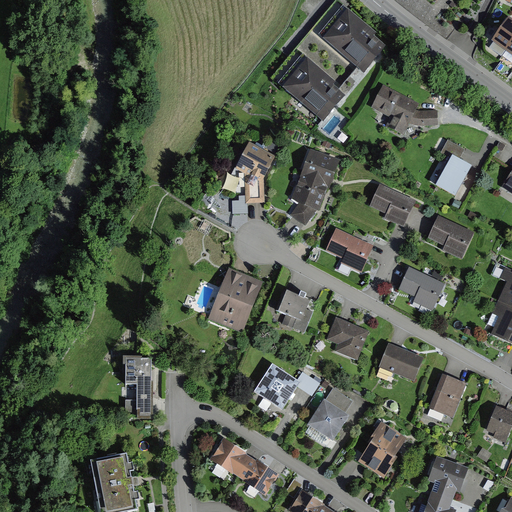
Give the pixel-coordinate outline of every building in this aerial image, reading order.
[(389,45),(336,0),(334,0),(270,75),(324,121),(389,45)] [(511,55),(511,21),(509,19),(493,42),(511,55)] [(384,90),(372,109),(380,113),(377,120),(402,133),(408,123),(414,125),(420,126),(436,126),(435,114),(424,114),(413,114),(418,104),(384,90)] [(338,164),(312,154),(294,201),(298,203),(294,208),(297,210),(292,216),(306,226),(317,213),(319,213),(328,190),(338,164)] [(273,170),(246,157),(233,184),(243,216),(262,215),(261,197),(273,170)] [(451,205),(465,175),(444,165),(430,195),(451,205)] [(511,172),(497,198),(511,206),(511,172)] [(404,229),(416,203),(380,186),(369,208),(386,216),(384,220),(404,229)] [(474,236),(438,218),(427,239),(445,248),(443,251),(462,261),(474,236)] [(372,250),(336,233),(327,252),(343,260),(341,264),(361,273),(372,250)] [(445,287),(409,270),(398,291),(416,299),(414,302),(433,311),(445,287)] [(486,344),(510,354),(511,349),(511,283),(500,277),(495,288),(501,291),(488,323),(493,326),(486,344)] [(260,295),(226,281),(206,332),(239,346),(260,295)] [(312,312),(283,301),(271,335),(300,345),(312,312)] [(367,343),(332,329),(320,359),(354,373),(367,343)] [(420,367),(387,353),(375,380),(408,394),(420,367)] [(152,370),(120,371),(122,428),(154,427),(152,370)] [(298,393),(269,375),(249,404),(278,423),(298,393)] [(463,392),(437,382),(423,418),(449,428),(463,392)] [(353,413),(327,399),(302,443),(328,457),(353,413)] [(511,424),(511,422),(491,415),(479,445),(501,453),(511,424)] [(405,450),(376,434),(355,472),(383,487),(405,450)] [(276,483),(222,448),(205,473),(259,508),(276,483)] [(133,511),(123,460),(84,468),(93,511),(133,511)] [(414,511),(452,511),(464,476),(429,465),(414,511)] [(320,511),(300,499),(291,511),(320,511)]
